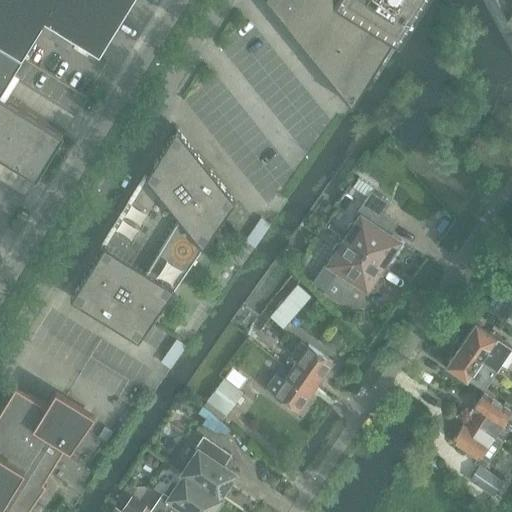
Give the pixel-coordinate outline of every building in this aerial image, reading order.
[(0,0),(0,157),(36,180),(63,135),(0,96),(0,92),(22,57),(29,46),(44,20),(11,0),(0,0)] [(11,0),(44,20),(99,54),(132,0),(11,0)] [(266,0),(321,68),(351,105),(416,0),(266,0)] [(511,0),(497,0),(511,26),(511,0)] [(81,279),(70,296),(74,298),(137,338),(153,316),(219,220),(221,218),(235,198),(178,128),(176,125),(169,137),(162,149),(85,274),(81,279)] [(359,175),(351,186),(367,197),(371,191),(375,186),(359,175)] [(346,234),(344,238),(384,265),(391,255),(390,255),(400,240),(390,233),(397,223),(383,214),(390,203),(371,191),(367,197),(364,201),(357,213),(360,214),(355,222),(350,223),(346,230),(346,234)] [(255,247),(271,224),(261,217),(245,240),(255,247)] [(331,279),(324,289),(344,302),(351,292),(357,283),(367,290),(377,275),(384,265),(344,238),(341,243),(336,243),(332,250),(333,255),(327,263),(337,270),(331,279)] [(511,278),(507,275),(499,286),(511,295),(511,278)] [(298,284),(265,321),(279,333),(312,296),(298,284)] [(511,295),(499,286),(484,308),(505,322),(511,311),(511,295)] [(511,346),(475,321),(460,344),(507,374),(510,371),(502,366),(501,367),(499,365),(511,346)] [(186,345),(177,338),(160,362),(170,368),(186,345)] [(290,355),(299,360),(291,371),(316,388),(334,363),(300,340),(290,355)] [(499,372),(506,376),(507,374),(460,344),(445,366),(467,381),(470,377),(484,387),(495,371),(498,373),(499,372)] [(265,388),(299,412),(316,388),(291,371),(282,365),(265,388)] [(226,414),(244,391),(225,376),(207,400),(226,414)] [(47,405),(29,394),(28,394),(15,386),(12,392),(0,410),(0,511),(26,511),(46,483),(43,481),(65,446),(70,449),(95,414),(56,390),(47,405)] [(510,410),(484,393),(468,417),(494,434),(510,410)] [(224,438),(231,430),(214,415),(200,404),(195,411),(206,418),(202,424),(224,438)] [(468,417),(452,440),(478,457),(474,463),(479,465),(479,464),(484,467),(502,440),(468,417)] [(98,436),(105,440),(112,431),(105,426),(98,436)] [(195,447),(198,449),(182,472),(221,499),(221,498),(219,497),(235,473),(224,465),(222,457),(226,452),(202,436),(195,447)] [(493,495),(494,494),(501,500),(508,490),(509,490),(511,487),(508,486),(509,485),(504,482),(506,478),(491,468),(489,471),(484,467),(479,464),(479,465),(469,479),(493,495)] [(211,511),(221,499),(182,472),(181,473),(183,474),(168,497),(163,493),(151,511),(153,511),(211,511)] [(131,496),(121,511),(123,511),(140,511),(145,505),(131,496)]
